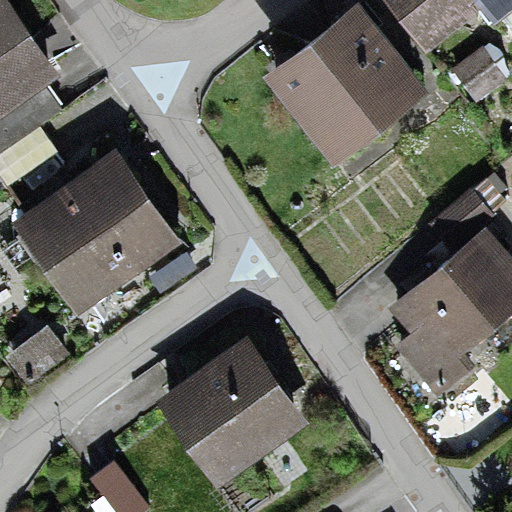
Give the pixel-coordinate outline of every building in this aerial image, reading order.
[(0,0),(0,100),(50,65),(4,0),(0,0)] [(492,0),(397,0),(423,33),(465,0),(492,0),(493,0),(492,0)] [(413,82),(354,6),(278,66),(337,141),(413,82)] [(483,48),(456,67),(476,95),(502,76),(483,48)] [(0,147),(61,106),(44,81),(0,111),(0,147)] [(117,158),(116,157),(114,153),(110,155),(112,158),(24,217),(29,223),(18,230),(41,263),(51,256),(78,295),(168,234),(117,158)] [(491,211),(472,189),(434,220),(452,242),(491,211)] [(511,294),(511,264),(482,229),(398,299),(421,326),(403,341),(439,385),(467,362),(452,345),(511,294)] [(51,329),(13,356),(28,378),(66,351),(51,329)] [(295,414),(244,343),(170,396),(220,467),(295,414)] [(137,511),(149,504),(114,457),(90,474),(117,511),(137,511)]
